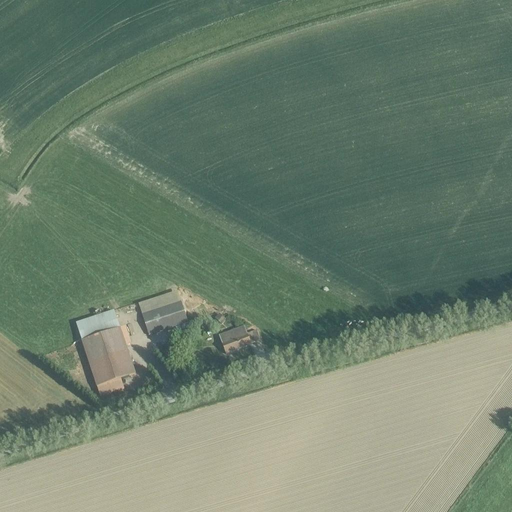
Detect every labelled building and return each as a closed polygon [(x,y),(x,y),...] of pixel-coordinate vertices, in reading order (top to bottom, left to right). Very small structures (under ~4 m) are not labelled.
[(149,336),(188,324),(178,292),(139,305),(149,336)] [(76,324),(82,342),(121,330),(114,311),(76,324)] [(219,313),(214,319),(222,326),(227,320),(219,313)] [(219,336),(226,354),(261,341),(257,331),(247,334),(244,327),(219,336)] [(126,328),(121,330),(82,342),(101,398),(125,390),(121,380),(136,375),(126,347),(132,346),(126,328)]
